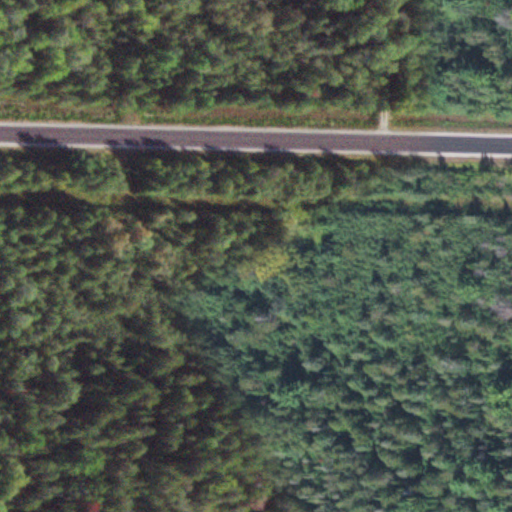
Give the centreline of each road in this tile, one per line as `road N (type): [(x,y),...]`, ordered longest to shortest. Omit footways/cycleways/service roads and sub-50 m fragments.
road 1 (tertiary): [(511,144),(0,132)]
road 2 (track): [(388,141),(383,0)]
